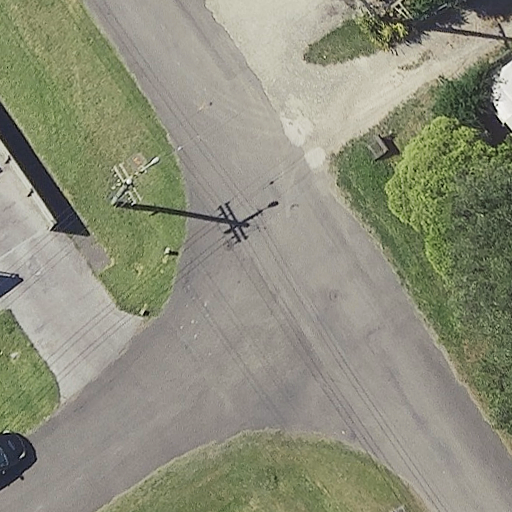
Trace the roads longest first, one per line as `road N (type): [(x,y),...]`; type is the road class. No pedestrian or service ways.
road 1 (residential): [(135,0),(240,157),(316,359)]
road 2 (residential): [(316,359),(90,511)]
road 3 (residential): [(429,511),(316,359)]
